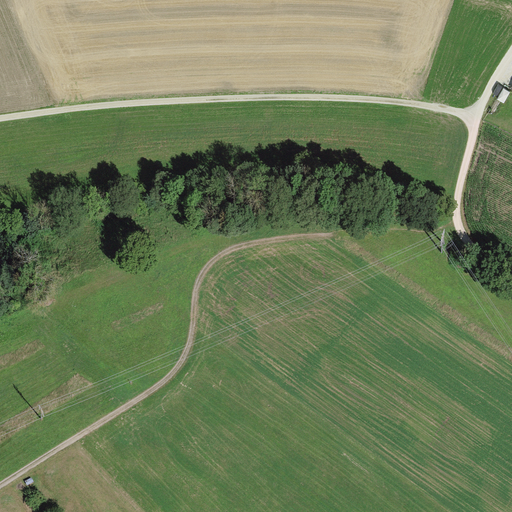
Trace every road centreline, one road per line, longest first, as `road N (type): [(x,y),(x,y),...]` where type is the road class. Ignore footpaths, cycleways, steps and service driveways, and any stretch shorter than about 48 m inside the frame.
road 1 (track): [(0,480),(164,376),(192,327),(198,274),(229,243),(458,212)]
road 2 (track): [(0,114),(287,93),(371,95),(479,117)]
road 3 (track): [(511,50),(491,79),(454,198),(475,249),(511,270)]
